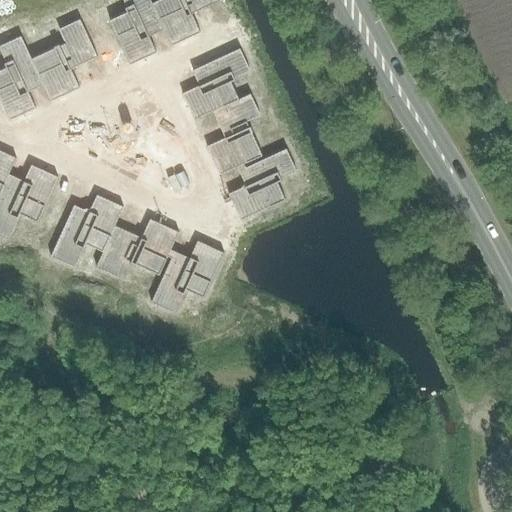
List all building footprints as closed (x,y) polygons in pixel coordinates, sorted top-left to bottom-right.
[(127,11),(109,20),(130,64),(156,52),(148,35),(163,28),(152,3),(150,0),(123,0),(126,6),(125,7),(127,11)] [(157,0),(152,3),(163,28),(171,45),(200,32),(191,13),(218,1),(217,0),(157,0)] [(54,48),(31,58),(43,84),(51,101),(79,87),(71,69),(97,57),(80,19),(58,29),(65,43),(60,45),(59,44),(53,46),(54,48)] [(6,67),(0,69),(0,100),(9,120),(35,108),(28,91),(43,84),(31,58),(21,36),(0,45),(0,50),(6,62),(4,63),(6,67)] [(199,85),(182,93),(194,119),(212,111),(239,99),(230,81),(235,79),(234,78),(250,70),(240,48),(217,58),(192,70),(199,85)] [(225,137),(206,146),(219,174),(262,155),(251,132),(253,131),(250,125),(249,126),(246,121),(260,115),(250,93),(239,99),(212,111),(225,137)] [(245,185),(228,193),(240,219),(285,199),(277,181),(281,179),(281,178),(296,170),(286,148),(264,158),(238,170),(245,185)] [(0,192),(8,175),(16,157),(0,150),(0,192)] [(0,192),(0,228),(9,233),(16,217),(17,218),(19,213),(37,221),(57,176),(31,164),(23,182),(8,175),(0,192)] [(74,205),(50,256),(53,257),(55,254),(74,263),(82,247),(83,247),(85,243),(103,251),(115,225),(123,206),(97,194),(89,211),(74,205)] [(103,251),(96,266),(99,268),(100,264),(119,272),(125,259),(130,261),(130,262),(135,265),(136,264),(159,274),(178,231),(150,218),(141,237),(115,225),(103,251)] [(174,250),(151,302),(154,303),(155,299),(175,308),(182,292),(184,293),(186,289),(203,297),(224,252),(197,240),(189,257),(174,250)]
